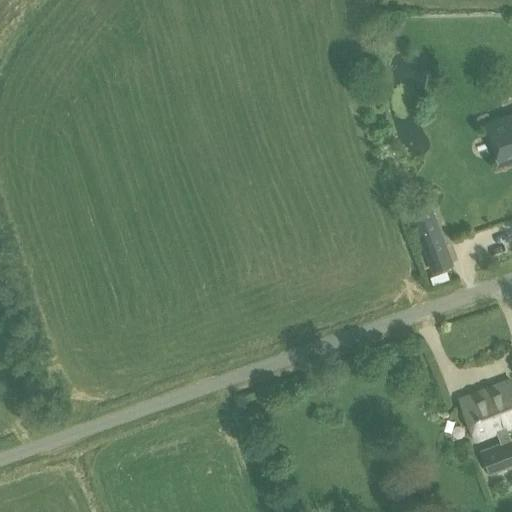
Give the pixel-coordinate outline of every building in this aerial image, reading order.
[(384,116),(422,108),(419,93),(381,102),(384,116)] [(499,165),(511,159),(511,114),(484,124),(499,165)] [(495,218),(491,204),(507,201),(503,182),(469,190),(477,222),(495,218)] [(424,204),(409,210),(432,271),(451,264),(444,246),(440,247),(438,242),(424,204)] [(496,432),(506,428),(511,425),(511,383),(510,379),(460,398),(476,440),(496,432)] [(496,432),(500,443),(511,439),(506,428),(496,432)] [(511,442),(511,439),(500,443),(480,451),(487,470),(511,460),(511,442)]
